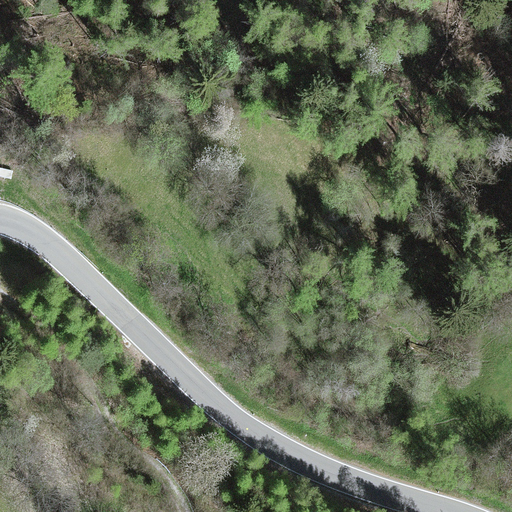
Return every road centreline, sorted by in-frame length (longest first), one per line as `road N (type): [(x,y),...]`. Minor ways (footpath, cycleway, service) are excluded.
road 1 (tertiary): [(453,511),(323,468),(248,427),(53,247),(0,217)]
road 2 (track): [(0,294),(53,341),(111,434),(161,477),(180,511)]
